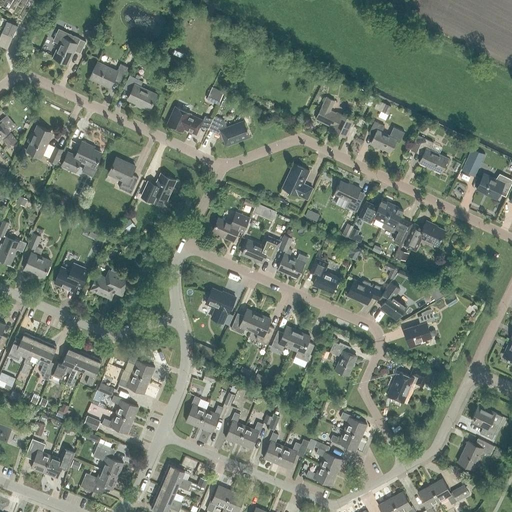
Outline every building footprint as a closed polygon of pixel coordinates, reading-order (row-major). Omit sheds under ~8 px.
[(16,25),(4,21),(0,32),(11,36),(16,25)] [(59,43),(53,58),(68,64),(74,51),(80,54),(86,42),(74,36),(59,29),(54,41),(59,43)] [(120,83),(125,71),(129,72),(131,69),(120,64),(117,70),(98,61),(90,79),(109,88),(113,80),(120,83)] [(149,109),(156,95),(140,87),(142,82),(129,75),(123,89),(131,92),(127,99),(149,109)] [(218,105),(223,93),(211,88),(206,99),(218,105)] [(19,93),(15,98),(20,102),(24,97),(19,93)] [(334,101),(326,97),(315,119),(333,128),(332,131),(345,137),(353,120),(336,113),(330,110),(334,101)] [(390,106),(385,104),(381,111),(387,114),(390,106)] [(175,107),(168,124),(182,131),(183,128),(196,134),(202,120),(189,115),(190,114),(175,107)] [(222,135),(226,145),(249,137),(243,121),(227,127),(224,120),(215,116),(209,129),(222,135)] [(0,123),(0,139),(2,138),(3,139),(3,140),(8,147),(17,140),(11,133),(10,134),(9,132),(11,130),(3,120),(0,123)] [(368,134),(374,136),(370,144),(378,147),(379,146),(390,152),(396,140),(399,141),(399,142),(404,132),(393,127),(389,136),(381,132),(384,126),(374,121),(368,134)] [(425,122),(420,132),(426,135),(431,125),(425,122)] [(34,134),(32,133),(27,142),(30,143),(27,151),(41,157),(49,139),(47,138),(50,131),(37,125),(34,134)] [(410,150),(422,156),(419,162),(441,172),(447,158),(430,150),(433,142),(417,135),(410,150)] [(89,147),(90,145),(82,141),(75,156),(67,152),(61,166),(75,172),(80,162),(85,164),(82,171),(93,176),(96,169),(94,168),(99,159),(98,159),(101,153),(89,147)] [(63,150),(55,147),(49,161),(56,164),(63,150)] [(472,148),(465,163),(472,166),(475,167),(482,153),(472,148)] [(135,166),(128,163),(127,164),(116,159),(116,157),(108,173),(123,180),(119,188),(131,194),(138,178),(131,175),(135,166)] [(303,184),(309,171),(297,165),(291,178),(287,176),(282,188),(307,199),(312,188),(303,184)] [(179,183),(180,182),(170,178),(171,177),(160,172),(156,181),(157,181),(155,185),(148,182),(141,197),(153,202),(156,195),(167,200),(175,181),(179,183)] [(484,173),(476,189),(496,199),(499,193),(506,196),(511,182),(511,179),(499,174),(496,178),(484,173)] [(11,182),(17,184),(20,176),(15,174),(11,182)] [(36,193),(40,185),(27,179),(24,187),(36,193)] [(360,189),(352,185),(351,186),(340,181),(334,193),(349,200),(346,206),(356,211),(362,199),(357,196),(360,189)] [(3,195),(13,198),(15,190),(6,188),(3,195)] [(20,196),(17,203),(25,207),(28,200),(20,196)] [(277,202),(283,204),(282,205),(286,207),(288,202),(279,198),(277,202)] [(384,222),(393,204),(386,201),(385,202),(381,200),(378,207),(366,202),(359,217),(371,223),(373,217),(384,222)] [(257,203),(253,212),(262,216),(266,206),(257,203)] [(400,208),(393,204),(384,222),(382,227),(393,232),(394,231),(398,233),(394,240),(402,244),(412,223),(400,218),(403,211),(399,209),(400,208)] [(233,241),(237,230),(243,233),(249,218),(234,212),(229,223),(218,218),(213,231),(225,236),(224,238),(233,241)] [(0,227),(0,234),(3,236),(9,223),(3,220),(0,227)] [(120,226),(125,234),(134,227),(129,220),(120,226)] [(433,224),(426,221),(422,229),(414,225),(404,246),(415,251),(421,238),(437,245),(444,231),(432,225),(433,224)] [(353,226),(348,223),(342,234),(348,237),(353,226)] [(98,240),(103,230),(93,225),(88,235),(98,240)] [(41,236),(43,230),(36,227),(33,233),(41,236)] [(353,228),(349,237),(354,240),(357,234),(359,230),(353,228)] [(50,261),(39,256),(42,249),(36,246),(41,236),(33,233),(28,246),(34,249),(33,253),(31,253),(24,270),(32,273),(32,272),(43,277),(50,261)] [(292,238),(284,235),(279,248),(285,250),(277,269),(298,278),(304,263),(306,263),(308,258),(299,254),(297,259),(289,256),(292,250),(287,249),(292,238)] [(248,240),(242,254),(262,262),(264,257),(272,260),(274,256),(281,241),(268,236),(264,246),(248,240)] [(26,243),(20,240),(19,242),(6,237),(0,250),(0,261),(3,263),(3,261),(10,264),(16,249),(22,251),(26,243)] [(141,245),(137,253),(143,256),(147,248),(141,245)] [(406,261),(409,254),(400,250),(396,257),(406,261)] [(338,278),(324,272),(328,263),(316,258),(309,273),(316,276),(313,284),(332,292),(338,278)] [(383,267),(390,271),(387,277),(393,280),(398,267),(386,262),(383,267)] [(72,291),(77,280),(83,283),(88,270),(73,264),(70,271),(61,267),(54,283),(72,291)] [(105,278),(97,274),(90,290),(111,298),(115,288),(122,291),(121,295),(122,295),(129,279),(117,274),(119,270),(112,267),(110,271),(108,270),(105,278)] [(411,275),(400,270),(398,274),(409,279),(411,275)] [(377,299),(382,288),(372,284),(372,286),(370,285),(370,283),(364,281),(362,283),(354,280),(347,295),(367,304),(370,296),(377,299)] [(384,302),(380,307),(396,318),(406,306),(394,297),(400,289),(391,283),(387,288),(379,298),(384,302)] [(434,285),(429,288),(436,300),(447,293),(445,289),(434,285)] [(222,323),(227,313),(228,313),(235,297),(227,294),(227,295),(212,288),(206,303),(216,308),(211,318),(222,323)] [(458,302),(453,295),(453,294),(445,299),(449,307),(456,302),(458,302)] [(245,328),(251,331),(258,314),(247,309),(244,316),(237,313),(230,328),(242,334),(245,328)] [(420,324),(404,329),(409,348),(426,342),(425,339),(431,338),(426,322),(435,320),(432,312),(418,317),(420,324)] [(270,319),(258,314),(251,331),(258,333),(255,339),(267,344),(274,329),(268,326),(270,319)] [(291,348),(298,331),(286,326),(283,333),(278,330),(271,346),(282,351),(284,345),(291,348)] [(310,336),(298,331),(291,348),(297,350),(295,356),(307,361),(314,345),(307,342),(310,336)] [(20,355),(26,358),(28,353),(35,337),(24,333),(19,343),(14,341),(8,356),(18,360),(20,355)] [(511,360),(511,334),(502,356),(511,360)] [(28,353),(26,358),(23,362),(24,363),(28,364),(32,355),(38,357),(45,342),(35,337),(28,353)] [(56,346),(45,342),(38,357),(45,360),(39,372),(44,374),(42,378),(48,380),(51,374),(54,365),(49,363),(56,346)] [(347,353),(350,347),(339,342),(339,344),(334,342),(329,352),(340,357),(335,369),(348,375),(356,357),(347,353)] [(73,367),(80,351),(69,347),(62,363),(57,361),(58,358),(57,358),(54,365),(51,374),(62,379),(64,374),(63,374),(64,370),(70,373),(73,367)] [(202,350),(200,354),(211,359),(214,354),(203,349),(202,350)] [(329,352),(322,349),(320,356),(327,359),(329,352)] [(77,369),(84,371),(90,356),(80,351),(73,367),(70,373),(65,384),(70,385),(70,384),(73,385),(75,379),(73,378),(77,369)] [(90,356),(84,371),(90,374),(86,384),(90,386),(101,360),(90,356)] [(139,360),(130,356),(128,361),(136,365),(132,373),(150,380),(155,367),(139,361),(139,360)] [(239,374),(248,378),(251,371),(242,367),(239,374)] [(422,387),(428,373),(414,367),(410,376),(397,371),(387,395),(403,402),(412,382),(422,387)] [(205,371),(203,379),(215,383),(217,375),(205,371)] [(144,393),(150,380),(132,373),(129,382),(121,379),(118,384),(128,388),(128,387),(144,393)] [(257,374),(254,381),(264,385),(267,378),(257,374)] [(434,382),(440,385),(443,380),(437,377),(434,382)] [(97,390),(111,396),(114,388),(100,382),(97,390)] [(224,403),(230,406),(234,394),(229,392),(224,403)] [(119,404),(115,413),(133,420),(138,407),(122,401),(123,399),(114,395),(111,401),(119,404)] [(31,403),(37,405),(39,399),(34,396),(31,403)] [(185,422),(199,427),(206,410),(197,406),(200,398),(194,396),(191,405),(192,406),(185,422)] [(69,406),(63,404),(61,407),(60,407),(58,412),(65,415),(67,410),(69,406)] [(214,413),(206,410),(199,427),(211,432),(218,416),(219,417),(223,408),(217,405),(214,413)] [(479,405),(471,421),(483,426),(480,433),(492,439),(503,417),(479,405)] [(232,422),(225,438),(238,443),(245,426),(237,422),(240,414),(234,412),(230,421),(232,422)] [(342,412),(340,418),(348,421),(344,430),(361,437),(367,425),(351,418),(352,416),(342,412)] [(111,428),(111,426),(127,433),(133,420),(115,413),(112,421),(104,418),(102,424),(111,428)] [(37,432),(44,434),(50,417),(43,414),(37,432)] [(269,425),(272,417),(266,414),(263,422),(269,425)] [(268,427),(274,430),(280,417),(274,414),(268,427)] [(87,415),(83,425),(96,430),(100,421),(87,415)] [(245,426),(238,443),(251,449),(258,433),(259,433),(263,424),(257,422),(254,430),(245,426)] [(66,424),(63,431),(69,433),(72,426),(66,424)] [(332,435),(330,440),(339,444),(340,443),(356,450),(361,437),(344,430),(340,438),(332,435)] [(272,432),(269,442),(270,442),(263,458),(276,463),(283,446),(275,443),(278,435),(272,432)] [(494,446),(478,438),(474,444),(468,441),(458,462),(472,469),(481,451),(490,455),(494,446)] [(31,468),(44,473),(51,456),(42,452),(45,444),(32,439),(25,457),(27,454),(35,457),(31,468)] [(283,446),(276,463),(289,469),(296,453),(303,456),(309,441),(303,439),(301,444),(295,442),(292,450),(283,446)] [(324,456),(320,465),(320,466),(337,473),(343,460),(326,452),(326,451),(327,452),(330,446),(316,441),(314,446),(318,448),(316,453),(324,456)] [(118,476),(123,463),(107,457),(111,448),(98,443),(93,456),(104,460),(101,469),(118,476)] [(57,478),(61,467),(68,470),(75,453),(64,448),(59,459),(51,456),(44,473),(57,478)] [(169,464),(164,475),(189,486),(190,486),(202,491),(207,480),(200,477),(198,484),(182,477),(184,471),(169,464)] [(315,480),(316,478),(331,485),(337,473),(320,466),(316,474),(308,470),(306,476),(315,480)] [(113,489),(118,476),(101,469),(97,478),(86,473),(80,486),(93,491),(97,483),(113,489)] [(164,475),(160,486),(175,492),(178,486),(188,490),(189,486),(164,475)] [(442,478),(429,485),(438,502),(447,497),(451,504),(469,495),(464,486),(450,493),(442,478)] [(210,500),(207,510),(212,511),(215,504),(224,507),(231,490),(218,485),(212,501),(210,500)] [(429,485),(417,492),(426,507),(425,507),(427,511),(434,511),(431,506),(438,502),(429,485)] [(180,507),(182,503),(173,499),(175,492),(160,486),(155,496),(180,507)] [(238,511),(244,495),(231,490),(224,507),(233,511),(232,511),(238,511),(239,511),(238,511)] [(402,491),(390,498),(389,498),(396,511),(402,511),(407,510),(408,511),(415,511),(412,505),(411,506),(402,491)] [(178,511),(180,507),(155,496),(150,507),(161,511),(166,511),(169,507),(178,511)] [(396,511),(389,498),(378,505),(381,511),(396,511)]
